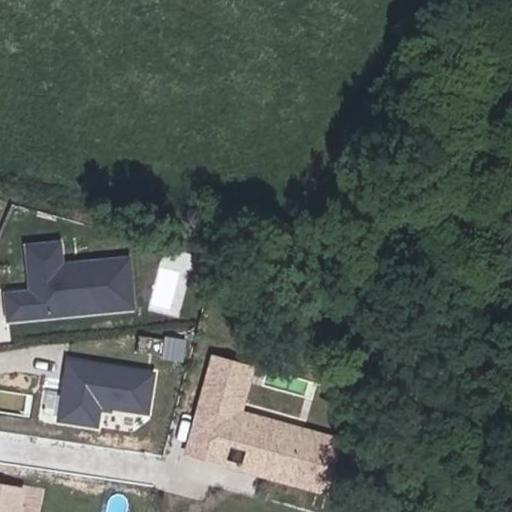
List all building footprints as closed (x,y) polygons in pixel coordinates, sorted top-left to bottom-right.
[(131,312),(129,283),(82,287),(80,267),(60,268),(58,247),(26,249),(29,288),(41,287),(41,294),(5,297),(7,321),(131,312)] [(129,283),(127,263),(80,267),(82,287),(129,283)] [(138,411),(145,371),(60,356),(49,416),(87,423),(91,402),(138,411)] [(327,449),(226,417),(241,370),(212,361),(193,425),(207,430),(206,434),(246,447),(240,467),(314,491),(327,449)] [(240,467),(246,447),(206,434),(207,430),(193,425),(183,456),(238,474),(240,467)] [(0,496),(6,498),(9,483),(1,482),(0,488),(0,496)]
